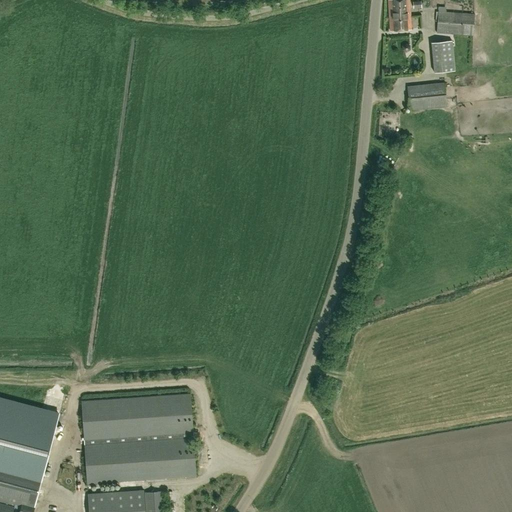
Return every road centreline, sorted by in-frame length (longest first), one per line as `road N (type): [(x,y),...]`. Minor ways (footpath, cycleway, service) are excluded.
road 1 (unclassified): [(235,511),(292,398),(350,227),(376,0)]
road 2 (unclassified): [(77,0),(133,16),(204,22),(302,0)]
